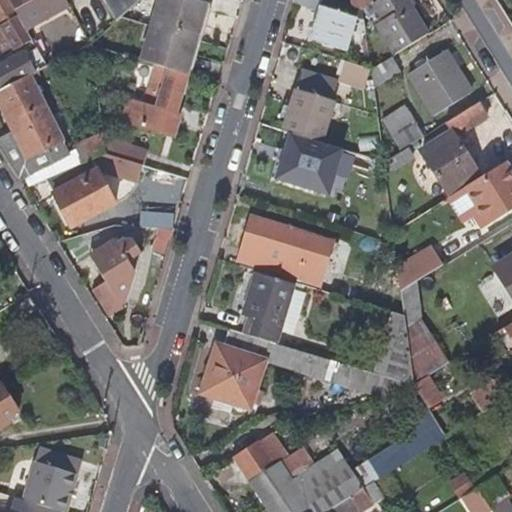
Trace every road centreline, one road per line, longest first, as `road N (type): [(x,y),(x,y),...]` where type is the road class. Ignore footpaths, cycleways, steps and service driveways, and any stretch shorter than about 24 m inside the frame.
road 1 (residential): [(268,0),(139,424)]
road 2 (residential): [(0,201),(139,424)]
